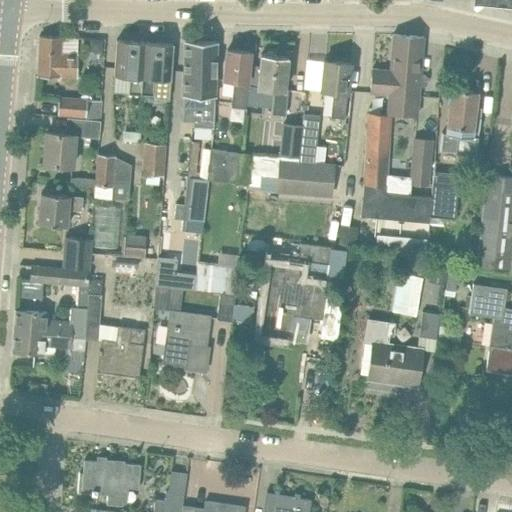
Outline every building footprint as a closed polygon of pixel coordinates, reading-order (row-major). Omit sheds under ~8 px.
[(371,67),(369,92),(388,94),(387,111),(401,113),(408,35),(392,33),(389,69),(371,67)] [(61,36),(38,35),(36,76),(76,78),(77,54),(60,53),(61,36)] [(408,35),(401,113),(416,114),(419,85),(423,86),(426,84),(426,77),(424,74),(420,73),(423,36),(408,35)] [(114,59),(113,75),(130,76),(129,92),(141,93),(144,41),(116,39),(114,59)] [(144,41),(141,93),(153,94),(157,99),(169,99),(170,79),(171,63),(173,44),(144,41)] [(183,94),(182,114),(187,117),(193,117),(192,126),(213,127),(213,118),(214,95),(215,62),(216,42),(215,42),(184,41),(184,43),(184,61),(183,94)] [(226,49),(224,69),(223,79),(233,80),(230,106),(244,108),(250,52),(226,49)] [(260,53),(258,73),(256,88),(272,89),(270,114),(283,116),(286,89),(284,88),(287,56),(260,53)] [(323,60),(321,80),(320,91),(333,93),(330,118),(344,120),(350,63),(323,60)] [(442,132),(440,151),(476,155),(477,136),(472,135),(477,91),(451,88),(446,133),(442,132)] [(58,114),(100,118),(101,101),(60,97),(58,114)] [(299,157),(299,160),(312,161),(315,161),(319,113),(303,112),(302,124),(300,151),(299,157)] [(390,114),(368,112),(361,215),(429,222),(429,217),(431,197),(385,193),(390,114)] [(43,164),(63,165),(72,166),(75,136),(98,138),(100,120),(74,118),(73,134),(46,132),(43,164)] [(302,124),(281,122),(278,156),(299,157),(300,151),(302,124)] [(433,139),(412,137),(408,183),(428,185),(433,139)] [(164,142),(144,141),(143,154),(145,155),(143,173),(162,175),(164,142)] [(203,147),(199,178),(207,179),(223,181),(227,150),(211,148),(203,147)] [(97,153),(94,196),(129,198),(131,164),(115,156),(115,155),(98,153),(97,153)] [(299,160),(297,160),(278,158),(276,193),(332,197),(335,163),(315,161),(312,161),(299,160)] [(70,178),(69,185),(93,187),(94,178),(76,177),(70,178)] [(175,203),(174,218),(203,222),(206,194),(207,179),(199,178),(188,177),(185,204),(175,203)] [(511,179),(485,177),(475,267),(511,272),(511,179)] [(431,197),(429,217),(456,220),(459,186),(449,185),(432,184),(431,197)] [(38,223),(58,225),(66,225),(68,208),(79,209),(80,197),(69,196),(69,195),(40,192),(38,223)] [(125,235),(124,254),(144,255),(146,237),(125,235)] [(65,236),(62,268),(90,270),(92,238),(65,236)] [(302,244),(300,260),(342,266),(343,249),(302,244)] [(107,256),(106,266),(148,269),(149,258),(107,256)] [(158,257),(155,286),(168,288),(168,287),(195,290),(198,262),(158,257)] [(237,267),(198,262),(195,290),(213,293),(234,295),(236,276),(237,267)] [(30,282),(21,281),(20,297),(42,299),(43,282),(78,285),(76,307),(70,306),(69,320),(45,318),(46,312),(15,309),(13,330),(83,337),(89,278),(90,270),(62,268),(31,266),(30,282)] [(270,266),(261,331),(305,337),(308,317),(322,318),(325,299),(326,287),(296,283),(298,270),(270,266)] [(89,278),(83,337),(85,337),(85,339),(97,340),(102,279),(89,278)] [(472,283),(470,293),(467,313),(469,313),(469,311),(493,315),(485,370),(511,373),(511,308),(503,307),(506,288),(472,283)] [(168,288),(155,286),(154,308),(166,310),(168,288)] [(169,310),(162,362),(185,365),(185,367),(205,370),(209,344),(205,344),(206,340),(231,343),(233,317),(209,314),(209,316),(169,310)] [(421,310),(418,335),(436,338),(438,324),(439,312),(421,310)] [(366,318),(363,342),(372,343),(368,379),(416,385),(420,349),(386,344),(387,335),(394,336),(395,321),(366,318)] [(118,326),(115,342),(102,340),(97,370),(137,376),(144,331),(118,326)] [(83,337),(13,330),(11,350),(43,353),(43,345),(66,347),(65,358),(83,360),(85,339),(85,337),(83,337)] [(91,493),(95,494),(107,495),(106,503),(121,505),(122,501),(126,502),(127,487),(138,488),(138,486),(140,464),(104,461),(105,459),(96,458),(96,461),(83,460),(82,473),(78,473),(77,492),(91,493)] [(155,499),(153,511),(180,511),(183,492),(165,490),(164,500),(155,499)] [(263,511),(308,511),(310,499),(299,497),(299,493),(294,492),(293,497),(266,493),(263,511)] [(183,505),(181,511),(242,511),(244,506),(204,500),(203,508),(183,505)]
